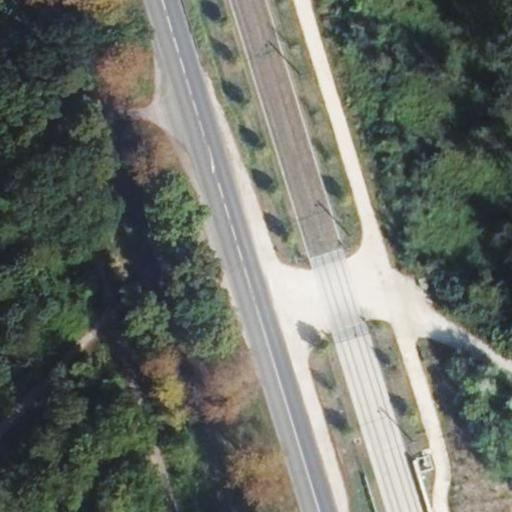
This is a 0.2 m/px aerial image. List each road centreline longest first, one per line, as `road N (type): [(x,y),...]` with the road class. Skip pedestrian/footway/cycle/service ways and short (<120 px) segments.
road 1 (track): [(177,511),(43,86)]
road 2 (secondary): [(159,0),(251,307)]
road 3 (unclassified): [(251,307),(384,278),(511,359)]
road 4 (secondary): [(251,307),(315,511)]
road 5 (motorway): [(511,489),(380,511)]
